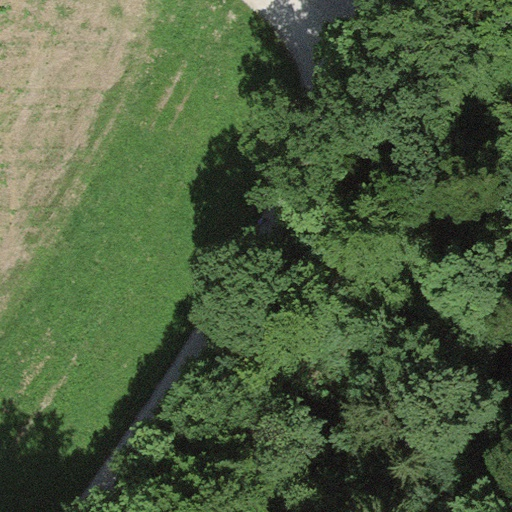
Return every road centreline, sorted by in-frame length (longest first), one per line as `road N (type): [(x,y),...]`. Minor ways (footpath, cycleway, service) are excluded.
road 1 (track): [(84,511),(245,261),(346,37)]
road 2 (track): [(400,69),(458,107),(511,206)]
